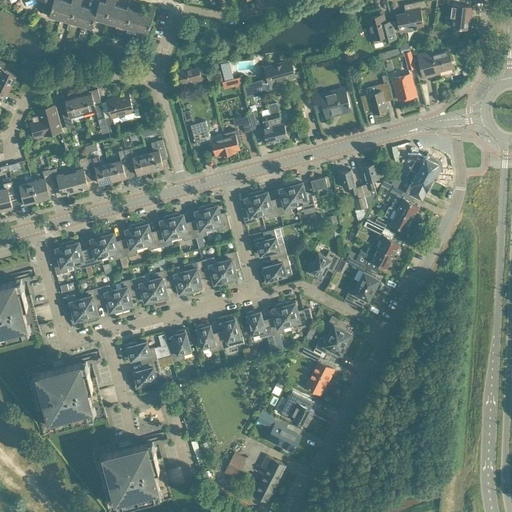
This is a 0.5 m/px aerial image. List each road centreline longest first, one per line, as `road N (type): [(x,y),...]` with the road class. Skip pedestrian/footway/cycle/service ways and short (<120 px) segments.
road 1 (tertiary): [(506,144),(487,469),(492,511)]
road 2 (tertiary): [(509,511),(511,281)]
road 3 (residential): [(392,329),(454,211),(454,122)]
road 4 (residential): [(289,511),(313,483),(392,329)]
road 5 (tertiary): [(226,178),(421,124)]
road 6 (residential): [(12,156),(8,136),(30,93),(96,75),(157,84)]
road 7 (residential): [(256,293),(106,333)]
road 8 (residential): [(106,333),(76,340),(61,332),(35,228)]
road 9 (tertiary): [(35,228),(184,188)]
road 10 (residential): [(392,329),(302,284),(256,293)]
road 11 (residential): [(124,402),(167,395),(190,482)]
